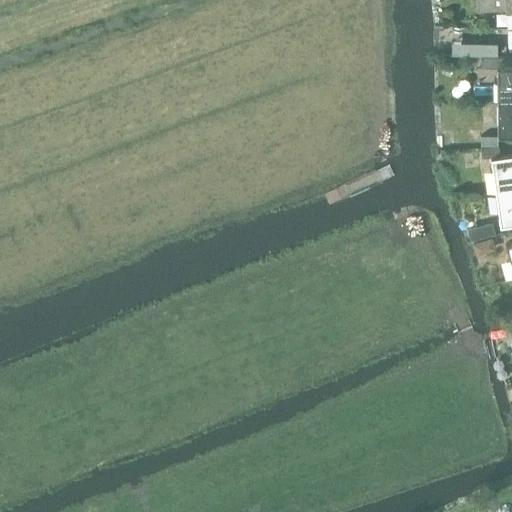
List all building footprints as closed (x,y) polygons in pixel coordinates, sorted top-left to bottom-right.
[(511,7),(511,0),(475,0),(476,9),(511,7)] [(461,42),(460,54),(494,55),(495,43),(461,42)] [(495,55),(507,55),(507,43),(495,43),(495,55)] [(497,101),(511,100),(511,66),(502,66),(502,56),(484,57),(484,67),(496,66),(497,101)] [(511,100),(497,101),(498,135),(511,134),(511,100)] [(498,135),(481,135),(481,145),(498,144),(498,135)] [(498,145),(481,148),(482,157),(491,156),(500,155),(498,145)] [(496,190),(511,187),(511,152),(500,155),(491,156),(496,190)] [(511,187),(496,190),(501,223),(511,221),(511,187)] [(492,223),(479,226),(482,237),(494,234),(492,223)] [(492,237),(473,243),(476,250),(494,245),(492,237)]
